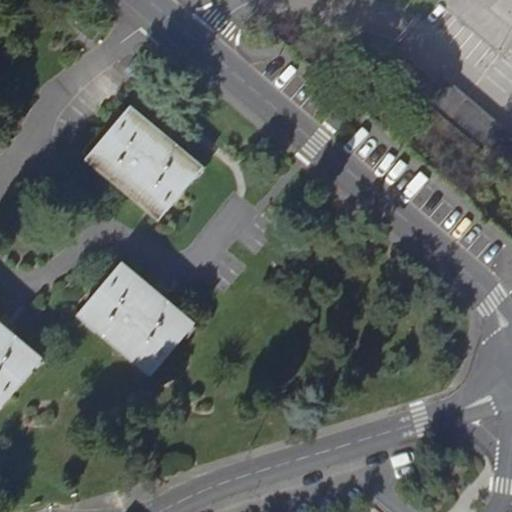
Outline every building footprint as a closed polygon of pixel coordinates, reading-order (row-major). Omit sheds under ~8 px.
[(511,0),(441,0),(411,35),(393,55),(403,64),(409,59),(440,85),(445,79),(511,135),(511,0)] [(511,135),(445,79),(440,85),(409,59),(403,64),(393,55),(378,73),(420,110),(426,103),(507,172),(498,183),(511,195),(511,135)] [(160,217),(202,167),(129,106),(88,156),(160,217)] [(80,312),(152,373),(191,326),(121,262),(80,312)] [(0,406),(41,358),(0,323),(0,406)]
